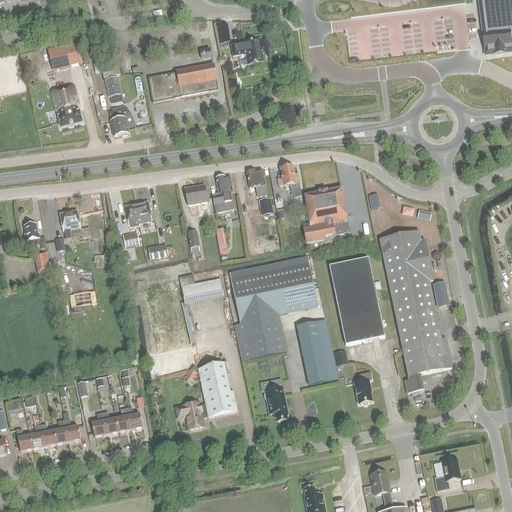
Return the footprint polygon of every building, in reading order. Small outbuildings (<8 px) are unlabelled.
[(511,0),(481,0),(486,35),(484,35),(486,48),(488,48),(489,55),(511,52),(511,0)] [(218,36),(219,45),(230,43),(229,35),(218,36)] [(262,51),(260,41),(231,46),(233,58),(240,57),(240,55),(242,55),(243,52),(245,52),(247,67),(263,64),(261,52),(262,51)] [(77,45),(48,52),(53,73),(82,65),(77,45)] [(211,59),(209,50),(200,52),(202,61),(211,59)] [(176,74),(148,80),(153,105),(217,92),(215,82),(217,81),(214,66),(204,68),(176,74)] [(102,70),(104,78),(120,75),(118,67),(102,70)] [(106,81),(110,99),(122,96),(118,79),(106,81)] [(238,89),(237,80),(227,82),(229,91),(238,89)] [(74,87),(52,92),(56,110),(57,110),(59,117),(58,117),(61,128),(83,123),(80,112),(82,111),(80,103),(78,104),(74,87)] [(112,113),(109,114),(111,122),(110,123),(114,139),(122,137),(122,138),(127,137),(127,136),(129,135),(128,130),(136,128),(130,114),(128,114),(127,110),(117,112),(117,109),(111,111),(112,113)] [(295,177),(293,168),(280,170),(282,181),(278,181),(279,188),(283,187),(283,188),(290,187),(292,200),(302,198),(298,176),(295,177)] [(256,173),(255,172),(247,173),(250,189),(256,188),(258,199),(267,197),(262,171),(256,173)] [(219,196),(213,198),(216,214),(235,210),(232,194),(233,194),(230,178),(225,179),(225,177),(216,179),(219,196)] [(208,209),(204,186),(185,190),(188,206),(197,204),(200,219),(210,218),(208,209)] [(304,197),(310,225),(303,227),(306,245),(325,241),(324,238),(334,236),(334,238),(349,235),(341,190),(304,197)] [(277,212),(285,211),(283,196),(275,197),(277,212)] [(259,202),(261,217),(273,215),(271,200),(259,202)] [(148,204),(137,206),(141,225),(152,222),(148,204)] [(129,227),(130,230),(140,228),(139,225),(141,225),(137,206),(125,208),(129,227)] [(414,217),(415,209),(404,207),(402,216),(414,217)] [(431,221),(432,213),(420,210),(418,219),(431,221)] [(80,230),(77,213),(61,216),(63,233),(64,233),(66,241),(79,238),(78,236),(80,236),(79,230),(80,230)] [(24,227),(26,236),(25,236),(26,242),(31,241),(32,248),(40,246),(40,250),(46,249),(44,239),(40,240),(39,235),(38,235),(36,225),(24,227)] [(219,253),(220,255),(227,254),(223,230),(215,231),(219,253)] [(190,249),(192,259),(200,258),(199,248),(196,233),(187,234),(190,249)] [(419,233),(380,242),(409,382),(405,382),(407,395),(424,392),(420,376),(451,370),(445,340),(441,341),(429,283),(433,282),(427,255),(424,252),(422,253),(421,248),(422,248),(419,233)] [(137,236),(124,239),(126,250),(140,247),(137,236)] [(64,252),(63,240),(55,242),(57,253),(64,252)] [(249,244),(251,256),(269,253),(267,241),(249,244)] [(150,261),(168,258),(165,245),(148,249),(150,261)] [(53,283),(47,253),(34,255),(40,285),(53,283)] [(130,261),(128,253),(122,255),(123,262),(130,261)] [(242,364),(287,354),(279,317),(318,309),(307,259),(229,276),(240,326),(234,327),(242,364)] [(368,260),(329,268),(346,348),(385,339),(368,260)] [(185,305),(224,299),(221,280),(190,285),(189,278),(181,280),(185,305)] [(309,387),(329,383),(338,381),(325,322),(316,324),(297,328),(309,387)] [(334,355),(336,368),(348,366),(345,353),(334,355)] [(208,419),(238,413),(233,393),(230,394),(224,365),(198,370),(205,405),(200,407),(199,404),(184,407),(184,408),(176,409),(178,420),(186,418),(189,431),(204,428),(201,416),(207,415),(208,419)] [(185,379),(193,383),(198,375),(189,371),(185,379)] [(358,377),(359,384),(354,385),(358,406),(372,403),(368,382),(372,382),(370,374),(358,377)] [(130,387),(128,378),(121,380),(123,389),(130,387)] [(104,388),(103,380),(96,381),(97,389),(104,388)] [(87,396),(85,383),(78,385),(80,397),(87,396)] [(277,423),(288,421),(287,417),(288,417),(283,389),(265,392),(265,395),(264,396),(265,400),(267,401),(269,416),(274,415),(275,420),(276,419),(277,423)] [(36,408),(34,399),(25,401),(27,409),(36,408)] [(140,415),(134,417),(132,409),(126,410),(130,432),(143,429),(140,415)] [(121,411),(122,419),(116,420),(118,434),(130,432),(126,410),(121,411)] [(110,422),(108,413),(102,415),(107,436),(118,434),(116,420),(110,422)] [(96,416),(98,424),(92,425),(94,439),(107,436),(102,415),(96,416)] [(78,428),(71,429),(69,421),(64,423),(68,444),(81,441),(78,428)] [(58,424),(60,432),(54,433),(56,446),(68,444),(64,423),(58,424)] [(48,434),(46,426),(40,427),(45,449),(56,446),(54,433),(48,434)] [(34,428),(36,436),(30,438),(33,451),(45,449),(40,427),(34,428)] [(24,439),(22,431),(16,432),(20,453),(33,451),(30,438),(24,439)] [(461,481),(457,460),(441,463),(444,478),(434,480),(437,494),(450,491),(449,483),(461,481)] [(371,477),(375,497),(390,494),(386,474),(371,477)] [(304,499),(306,511),(325,511),(322,495),(315,497),(314,488),(304,490),(306,498),(304,499)] [(474,495),(468,497),(470,509),(476,508),(474,495)] [(443,511),(441,500),(431,502),(432,511),(443,511)]
